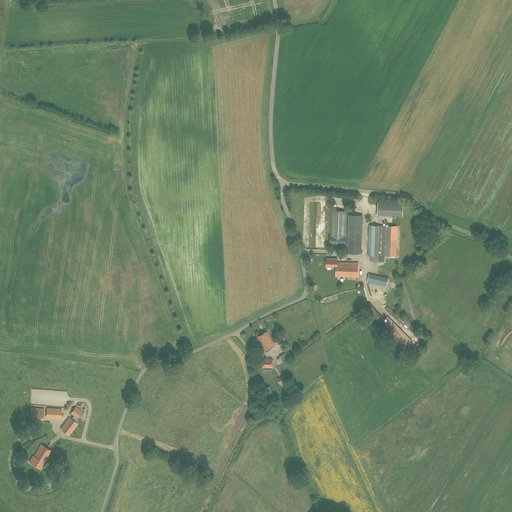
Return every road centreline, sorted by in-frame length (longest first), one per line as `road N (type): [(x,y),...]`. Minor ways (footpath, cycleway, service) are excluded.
road 1 (unclassified): [(102,511),(116,437),(140,375),(306,294),(282,184)]
road 2 (unclassified): [(511,258),(426,215),(407,196),(282,184)]
road 3 (unclassified): [(282,184),(269,132),(274,0)]
